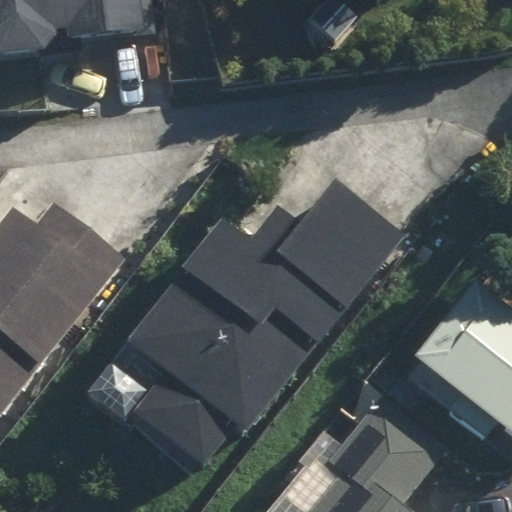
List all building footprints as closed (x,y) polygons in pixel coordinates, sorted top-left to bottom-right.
[(0,0),(0,66),(43,61),(57,47),(57,41),(69,39),(70,49),(158,38),(153,0),(0,0)] [(408,243),(339,188),(303,232),(281,214),(253,250),(225,228),(126,352),(165,382),(132,423),(203,479),(236,438),(246,446),(408,243)] [(0,429),(129,263),(55,207),(37,231),(14,213),(0,231),(0,429)] [(399,383),(511,470),(511,335),(465,299),(399,383)] [(318,511),(397,511),(438,458),(374,408),(318,481),(332,495),(318,511)]
